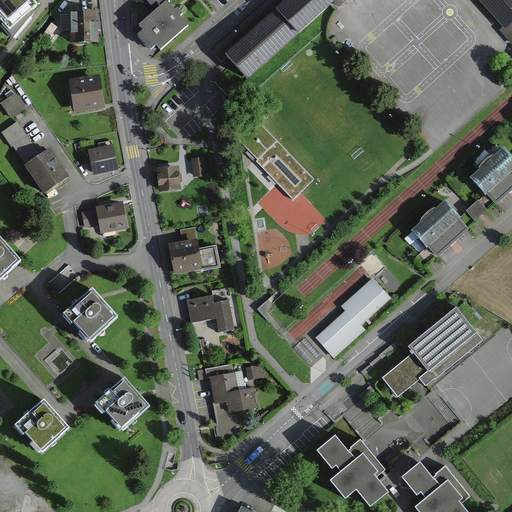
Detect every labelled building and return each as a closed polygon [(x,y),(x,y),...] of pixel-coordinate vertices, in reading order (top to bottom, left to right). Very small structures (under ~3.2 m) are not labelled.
[(0,0),(0,25),(4,23),(10,29),(36,6),(30,0),(0,0)] [(289,0),(275,13),(225,56),(237,69),(247,81),(297,38),(335,4),(338,8),(342,4),(347,0),(289,0)] [(511,0),(477,0),(506,32),(511,39),(511,0)] [(167,1),(160,7),(139,25),(145,32),(140,35),(152,49),(155,45),(160,50),(189,26),(180,16),(182,14),(177,9),(176,10),(167,1)] [(97,11),(68,13),(70,43),(99,41),(97,11)] [(99,75),(68,81),(74,114),(105,108),(99,75)] [(15,94),(2,103),(11,118),(25,109),(15,94)] [(277,141),(251,113),(231,132),(258,160),(277,141)] [(36,153),(16,123),(3,131),(23,161),(36,153)] [(314,179),(277,141),(258,160),(256,161),(293,200),(314,179)] [(112,146),(87,151),(93,175),(117,169),(112,146)] [(479,168),(480,169),(470,178),(486,196),(487,195),(496,205),(511,190),(511,155),(505,148),(495,157),(494,155),(485,160),(479,168)] [(49,151),(22,168),(39,195),(66,177),(49,151)] [(205,158),(191,159),(193,177),(206,176),(205,158)] [(178,167),(155,169),(157,193),(180,191),(178,167)] [(475,221),(487,209),(479,200),(467,211),(475,221)] [(420,221),(422,222),(411,232),(427,249),(428,249),(437,259),(469,230),(460,220),(462,218),(446,201),(436,210),(435,208),(426,214),(420,221)] [(94,211),(81,213),(84,228),(97,226),(99,235),(127,230),(122,202),(94,208),(94,211)] [(215,247),(197,250),(195,241),(167,247),(173,276),(193,272),(194,274),(219,269),(215,247)] [(0,279),(1,279),(2,280),(6,277),(4,276),(18,263),(0,243),(0,279)] [(403,285),(386,268),(374,279),(391,297),(403,285)] [(316,340),(332,358),(364,330),(361,326),(390,300),(373,280),(341,309),(345,313),(316,340)] [(72,305),(60,315),(70,326),(71,324),(79,333),(77,334),(86,343),(87,342),(89,344),(99,334),(101,336),(104,333),(103,331),(116,319),(91,290),(76,303),(75,301),(71,304),(72,305)] [(212,297),(187,301),(191,324),(215,319),(217,333),(233,330),(228,302),(213,305),(212,297)] [(397,398),(419,380),(425,388),(482,340),(455,307),(406,348),(411,354),(381,378),(397,398)] [(241,371),(233,373),(231,364),(204,369),(206,381),(210,380),(215,405),(226,403),(228,414),(257,409),(252,387),(245,388),(241,371)] [(252,380),(263,378),(261,366),(250,368),(252,380)] [(105,394),(93,404),(102,415),(104,413),(112,422),(110,423),(118,432),(120,431),(121,433),(132,423),(133,425),(137,422),(135,420),(149,408),(123,379),(109,392),(107,390),(104,393),(105,394)] [(23,417),(12,427),(21,437),(22,435),(30,444),(29,445),(37,454),(38,453),(40,455),(50,446),(52,447),(55,444),(54,442),(68,430),(42,401),(27,414),(26,412),(22,416),(23,417)] [(369,509),(388,493),(376,478),(385,470),(360,440),(347,450),(335,435),(314,453),(329,471),(333,468),(337,473),(326,482),(342,501),(354,491),(369,509)] [(468,511),(462,504),(471,497),(446,466),(434,476),(421,462),(400,479),(415,498),(419,494),(423,499),(412,509),(414,511),(468,511)]
